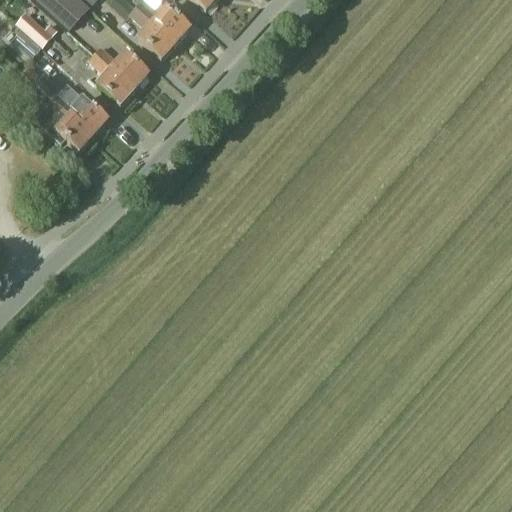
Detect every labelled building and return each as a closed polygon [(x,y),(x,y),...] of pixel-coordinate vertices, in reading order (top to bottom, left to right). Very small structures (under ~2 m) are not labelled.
[(61,0),(30,0),(68,36),(83,19),(61,0)] [(76,0),(90,12),(100,0),(76,0)] [(136,11),(134,14),(174,49),(189,34),(165,12),(151,0),(146,0),(140,7),(136,11)] [(187,0),(205,16),(219,0),(187,0)] [(160,65),(174,49),(134,14),(128,20),(145,34),(136,44),(160,65)] [(51,42),(24,18),(15,29),(41,53),(51,42)] [(40,54),(20,35),(10,45),(31,65),(40,54)] [(100,53),(94,60),(133,95),(147,79),(124,58),(116,67),(100,53)] [(133,95),(94,60),(87,67),(102,81),(95,89),(119,111),(133,95)] [(35,89),(52,105),(54,106),(92,141),(106,125),(82,103),(74,113),(60,99),(62,97),(43,80),(35,89)] [(78,156),(92,141),(54,106),(35,126),(59,149),(64,144),(78,156)]
